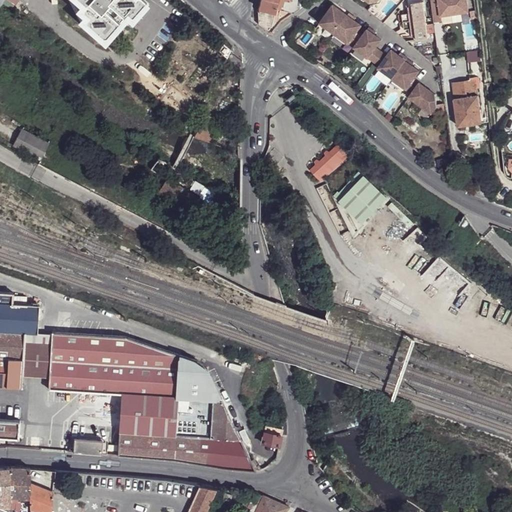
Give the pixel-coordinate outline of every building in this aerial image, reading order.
[(131,22),(150,0),(80,0),(85,4),(76,15),(105,40),(126,17),(131,22)] [(296,0),(258,0),(256,7),(257,22),(267,31),(270,27),(273,12),(274,8),(276,0),(280,1),(278,9),(281,10),(282,9),(288,13),(296,8),(297,3),(296,0)] [(465,0),(430,0),(431,9),(439,9),(439,15),(440,15),(467,12),(465,0)] [(406,12),(401,13),(403,29),(407,28),(408,34),(410,36),(415,35),(415,39),(427,38),(422,1),(411,2),(411,5),(408,6),(406,9),(406,12)] [(339,11),(331,5),(318,23),(332,33),(333,32),(343,17),(337,13),(339,11)] [(439,9),(431,9),(433,21),(441,20),(440,15),(439,15),(439,9)] [(333,32),(332,33),(346,44),(354,34),(358,28),(350,23),(352,21),(353,19),(346,14),(345,16),(343,17),(333,32)] [(373,32),(367,28),(359,38),(351,48),(366,59),(373,48),(378,42),(370,37),(372,35),(373,33),(373,32)] [(359,38),(354,34),(346,44),(351,48),(359,38)] [(204,40),(201,46),(212,53),(215,48),(204,40)] [(220,55),(225,60),(231,50),(223,44),(219,49),(222,52),(220,55)] [(436,46),(417,51),(429,61),(431,63),(437,56),(436,46)] [(373,48),(366,59),(371,63),(379,52),(373,48)] [(379,52),(371,63),(377,67),(385,57),(379,52)] [(376,68),(390,79),(405,58),(399,53),(397,56),(395,58),(388,52),(385,57),(377,67),(376,68)] [(412,63),(405,58),(390,79),(389,80),(404,91),(413,79),(417,74),(410,68),(411,66),(410,66),(412,63)] [(451,80),(452,96),(476,93),(475,77),(451,80)] [(413,79),(404,91),(409,94),(417,83),(413,79)] [(423,88),(417,83),(409,94),(406,97),(429,114),(434,108),(433,98),(421,90),(423,88)] [(421,90),(433,98),(432,95),(423,88),(421,90)] [(480,120),(476,93),(452,96),(455,122),(480,120)] [(435,100),(436,110),(443,109),(442,99),(435,100)] [(22,128),(13,146),(41,160),(50,142),(22,128)] [(195,136),(191,134),(172,168),(176,170),(195,136)] [(346,157),(335,144),(309,167),(320,179),(346,157)] [(359,167),(333,193),(360,220),(386,195),(359,167)] [(182,206),(190,193),(169,180),(160,193),(182,206)] [(195,182),(190,189),(200,194),(198,197),(208,202),(214,193),(195,182)] [(0,386),(19,388),(20,388),(21,376),(24,332),(36,333),(38,305),(11,303),(12,293),(0,291),(0,386)] [(36,333),(24,332),(21,376),(47,378),(47,390),(48,390),(120,394),(211,400),(222,401),(207,368),(196,360),(125,337),(51,331),(51,335),(36,333)] [(0,419),(16,421),(19,388),(0,386),(0,419)] [(120,394),(118,430),(208,436),(211,400),(120,394)] [(211,400),(208,436),(241,438),(222,401),(211,400)] [(0,439),(17,441),(18,421),(16,421),(0,419),(0,439)] [(266,425),(264,433),(281,436),(282,429),(266,425)] [(255,469),(241,438),(208,436),(118,430),(117,435),(116,455),(165,458),(222,468),(255,469)] [(279,446),(281,436),(264,433),(263,443),(279,446)] [(29,446),(38,447),(38,439),(29,438),(29,446)] [(73,438),(71,452),(100,454),(100,440),(73,438)] [(0,467),(0,485),(10,485),(10,466),(0,467)] [(30,468),(10,466),(10,485),(10,490),(11,496),(20,496),(20,498),(31,497),(30,482),(30,477),(30,468)] [(52,483),(53,469),(40,469),(39,483),(52,483)] [(51,511),(54,491),(30,482),(31,497),(31,500),(31,508),(40,511),(51,511)] [(217,486),(200,484),(187,511),(205,511),(208,506),(210,501),(217,486)] [(10,490),(0,490),(0,504),(10,505),(11,505),(11,501),(11,496),(10,490)] [(233,493),(225,491),(223,498),(231,500),(233,493)] [(254,492),(245,491),(243,497),(235,494),(234,501),(248,505),(254,492)] [(258,493),(254,492),(248,505),(252,507),(258,493)] [(284,511),(289,506),(264,495),(255,511),(284,511)]
